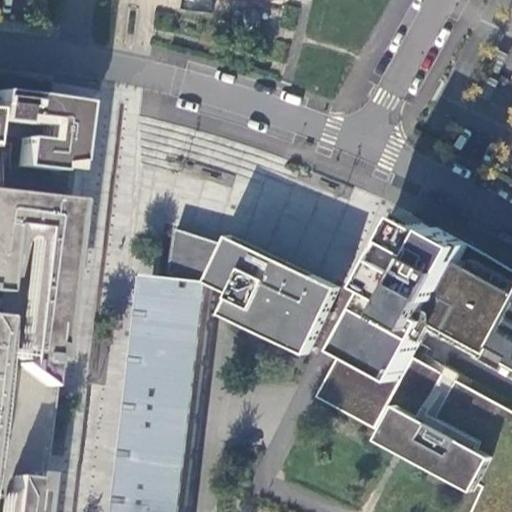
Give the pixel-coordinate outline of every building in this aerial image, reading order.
[(257,9),(250,8),(244,12),(244,21),(249,27),(256,27),(262,22),(262,14),(257,9)] [(22,106),(20,98),(0,95),(0,124),(38,128),(40,114),(28,114),(29,106),(22,106)] [(70,170),(77,107),(20,98),(22,106),(29,106),(28,114),(40,114),(38,128),(42,129),(40,143),(19,142),(16,169),(50,175),(70,170)] [(56,294),(66,206),(65,205),(21,200),(19,228),(2,227),(4,198),(0,197),(0,240),(28,243),(13,381),(43,396),(44,387),(50,388),(52,373),(45,373),(54,309),(60,310),(61,294),(56,294)] [(19,228),(21,200),(4,198),(2,227),(19,228)] [(388,359),(408,370),(436,321),(495,354),(497,350),(511,357),(511,511),(511,266),(508,264),(439,227),(437,230),(415,218),(402,242),(396,238),(385,258),(392,261),(350,337),(370,349),(367,354),(385,364),(388,359)] [(171,277),(212,281),(237,292),(227,313),(313,354),(333,313),(323,307),(333,283),(177,227),(171,277)] [(171,277),(158,276),(132,511),(185,511),(212,281),(171,277)] [(481,484),(495,457),(399,405),(385,432),(405,443),(401,450),(457,480),(460,473),(481,484)] [(29,511),(33,486),(0,483),(0,486),(0,511),(29,511)]
